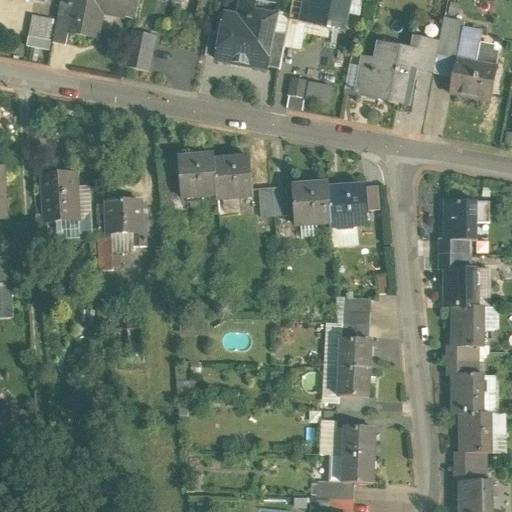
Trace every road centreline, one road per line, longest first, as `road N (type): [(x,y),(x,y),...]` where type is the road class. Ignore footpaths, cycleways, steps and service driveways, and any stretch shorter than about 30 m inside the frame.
road 1 (residential): [(398,152),(0,78)]
road 2 (residential): [(398,152),(426,471),(416,511)]
